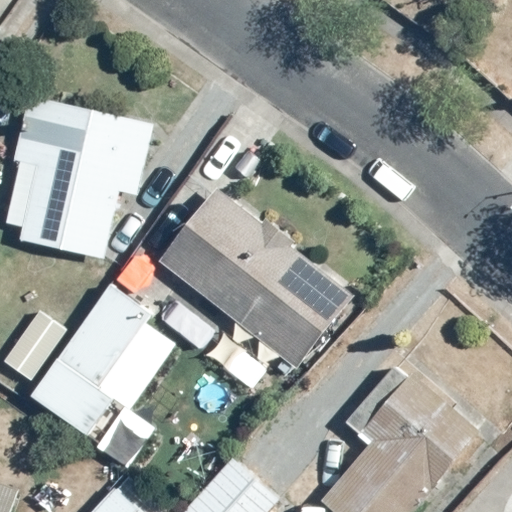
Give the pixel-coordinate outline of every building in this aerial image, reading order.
[(157,116),(33,87),(16,163),(37,168),(19,245),(108,265),(124,196),(138,199),(157,116)] [(373,305),(221,183),(196,214),(172,194),(146,226),(176,250),(165,264),(299,372),(346,312),(359,322),(373,305)] [(162,423),(136,403),(179,343),(158,328),(163,320),(111,283),(33,392),(71,420),(101,441),(96,448),(128,471),(162,423)] [(63,320),(32,304),(2,363),(32,379),(63,320)] [(425,511),(495,430),(396,346),(341,411),(370,436),(319,496),(338,511),(425,511)] [(268,511),(281,498),(234,457),(186,511),(268,511)] [(0,511),(15,511),(25,490),(0,479),(0,511)] [(149,511),(120,485),(95,511),(149,511)]
